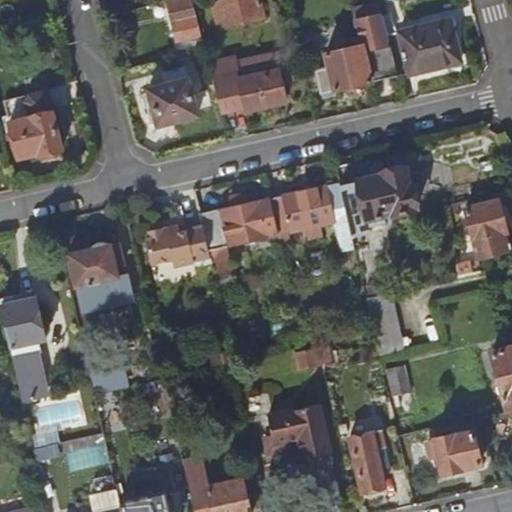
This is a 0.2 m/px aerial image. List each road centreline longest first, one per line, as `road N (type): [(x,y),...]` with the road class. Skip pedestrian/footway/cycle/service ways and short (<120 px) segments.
road 1 (residential): [(124,185),(509,89)]
road 2 (residential): [(76,0),(124,185)]
road 3 (residential): [(0,214),(124,185)]
